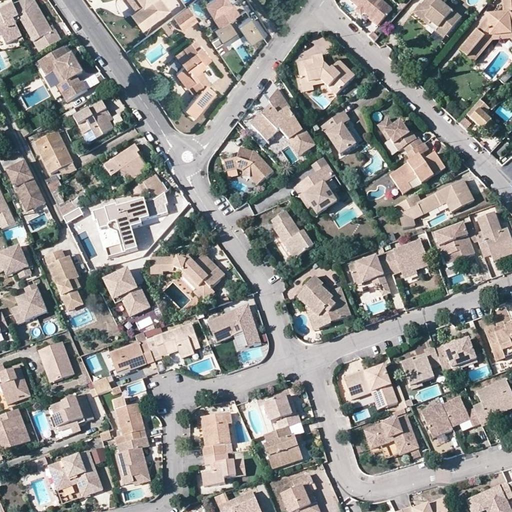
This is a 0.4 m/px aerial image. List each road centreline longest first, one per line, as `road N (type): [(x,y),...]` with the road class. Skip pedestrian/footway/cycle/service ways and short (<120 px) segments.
road 1 (residential): [(299,361),(316,380),(356,484),(378,488),(511,452)]
road 2 (residential): [(318,2),(511,198)]
road 3 (residential): [(144,511),(163,508),(172,495),(174,395),(299,361)]
road 4 (residential): [(179,157),(260,282),(281,342),(299,361)]
road 5 (residential): [(299,361),(511,284)]
road 6 (residential): [(179,157),(318,2)]
road 7 (residential): [(71,0),(179,157)]
